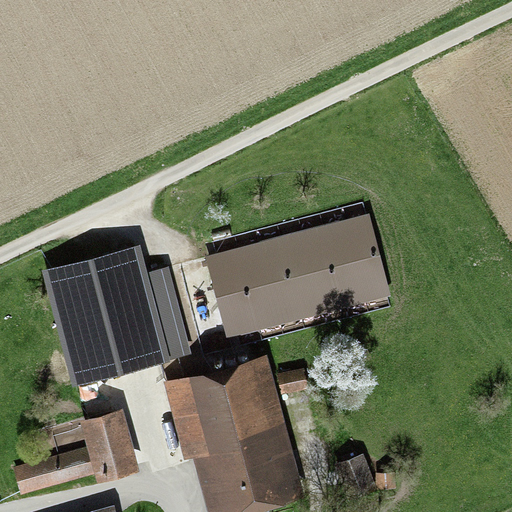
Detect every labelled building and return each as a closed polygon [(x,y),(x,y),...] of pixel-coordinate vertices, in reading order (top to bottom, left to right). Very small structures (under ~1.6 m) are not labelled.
[(367,219),(217,258),(235,328),(385,290),(367,219)] [(129,250),(55,271),(84,373),(158,352),(129,250)] [(170,388),(177,414),(189,459),(203,455),(218,511),(250,511),(310,496),(273,360),(170,388)] [(310,372),(284,377),(288,395),(314,389),(310,372)] [(131,469),(116,414),(86,422),(93,450),(19,470),(24,490),(99,469),(101,477),(131,469)] [(363,454),(335,465),(349,498),(376,488),(363,454)]
